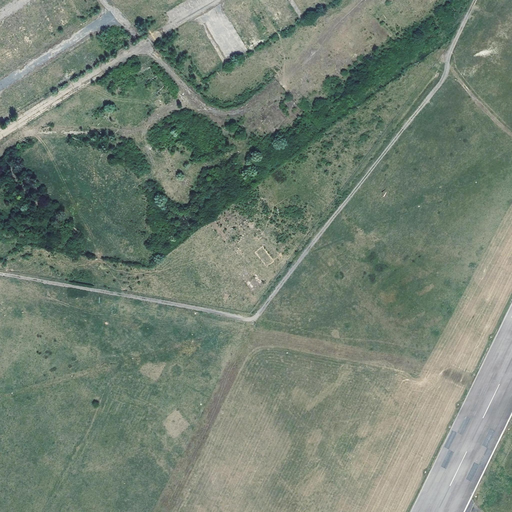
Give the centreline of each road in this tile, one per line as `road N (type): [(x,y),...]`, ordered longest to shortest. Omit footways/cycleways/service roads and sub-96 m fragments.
road 1 (track): [(0,273),(252,319),(441,80),(475,0)]
road 2 (track): [(116,12),(0,86)]
